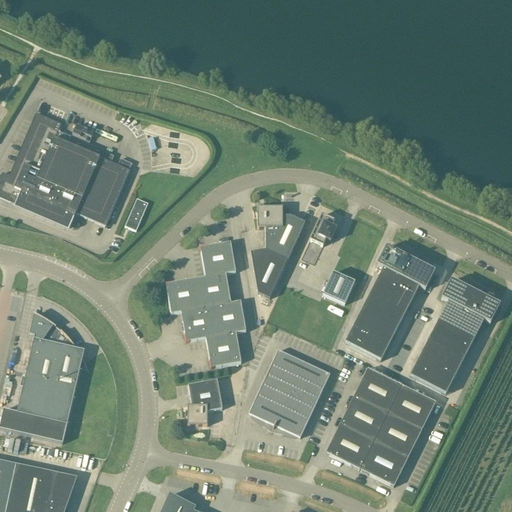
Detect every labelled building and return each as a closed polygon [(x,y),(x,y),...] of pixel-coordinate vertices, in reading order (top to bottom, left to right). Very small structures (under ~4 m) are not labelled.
[(0,200),(70,230),(76,216),(105,229),(132,166),(121,161),(117,169),(111,166),(114,158),(103,153),(103,152),(58,133),(61,127),(36,116),(10,178),(3,175),(2,176),(1,178),(0,178),(0,200)] [(96,135),(77,127),(73,138),(91,146),(96,135)] [(148,206),(137,201),(125,228),(136,233),(148,206)] [(287,263),(305,225),(290,219),(282,219),(282,210),(257,210),(257,232),(265,232),(265,253),(250,255),(257,295),(270,301),(287,263)] [(334,223),(321,217),(310,243),(322,248),(325,242),(330,244),(336,231),(331,229),(334,223)] [(231,306),(226,277),(236,275),(230,245),(200,250),(205,280),(166,287),(171,317),(181,315),(186,345),(206,341),(211,371),(241,366),(236,336),(246,335),(241,304),(231,306)] [(434,274),(410,262),(385,249),(376,268),(382,271),(345,345),(380,363),(390,345),(418,289),(425,293),(429,284),(434,274)] [(322,297),(344,307),(354,285),(332,275),(322,297)] [(499,308),(450,283),(441,301),(447,304),(410,378),(445,396),(483,323),(490,326),(499,308)] [(3,413),(0,427),(0,430),(63,445),(80,370),(86,371),(86,372),(87,372),(82,361),(84,353),(77,351),(75,349),(74,347),(72,345),(70,343),(68,341),(67,339),(65,337),(63,336),(61,334),(59,332),(57,330),(55,329),(52,327),(50,326),(48,324),(46,323),(43,322),(41,321),(39,320),(36,318),(34,317),(29,337),(35,338),(25,380),(17,416),(3,413)] [(272,432),(273,432),(275,429),(283,433),(282,436),(297,439),(300,441),(330,377),(278,353),(248,417),(252,418),(263,427),(266,425),(274,428),(272,432)] [(394,489),(422,433),(435,405),(367,371),(326,456),(394,489)] [(187,408),(187,428),(207,428),(207,415),(222,412),(217,383),(188,388),(191,408),(187,408)] [(77,480),(16,467),(0,463),(0,511),(67,511),(66,511),(77,480)] [(194,511),(196,509),(169,497),(162,511),(194,511)]
